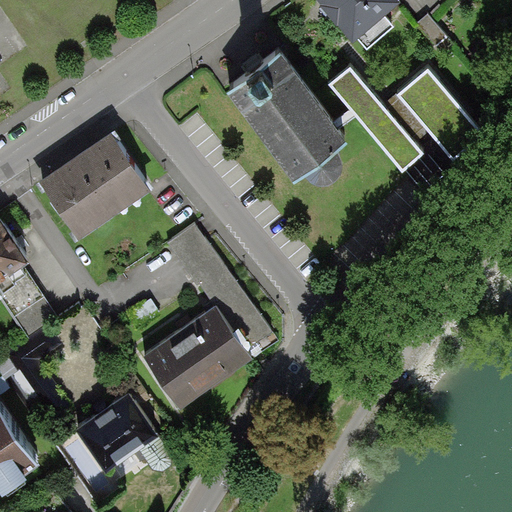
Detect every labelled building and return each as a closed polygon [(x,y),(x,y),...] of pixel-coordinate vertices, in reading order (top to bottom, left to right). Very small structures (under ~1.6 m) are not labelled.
[(390,0),(327,0),(355,31),(358,28),(369,42),(394,20),(382,7),(390,0)] [(429,11),(417,21),(443,52),(455,41),(434,17),(429,11)] [(279,46),(229,83),(296,171),(306,163),(312,171),(322,174),(333,170),(340,164),(343,152),(337,144),(347,136),(340,126),(334,118),(279,46)] [(351,61),(330,79),(351,105),(357,112),(403,166),(424,148),(413,134),(389,106),(351,61)] [(428,62),(397,89),(402,94),(427,123),(454,155),(485,128),(428,62)] [(402,94),(389,106),(413,134),(427,123),(402,94)] [(357,112),(351,105),(334,118),(340,126),(357,112)] [(143,181),(111,132),(42,178),(75,227),(143,181)] [(28,253),(0,212),(0,285),(4,283),(0,276),(0,271),(21,258),(28,253)] [(202,280),(226,263),(226,262),(195,221),(168,240),(199,282),(202,280)] [(58,312),(21,258),(0,271),(0,276),(4,283),(0,285),(0,297),(25,334),(58,312)] [(217,301),(145,353),(181,403),(200,389),(196,383),(246,347),(251,354),(253,353),(249,346),(273,328),(226,263),(202,280),(217,301)] [(46,323),(8,348),(20,365),(34,355),(57,340),(46,323)] [(20,365),(7,374),(33,411),(46,404),(59,393),(34,355),(20,365)] [(4,373),(0,375),(0,389),(10,384),(4,373)] [(78,424),(107,464),(134,446),(142,458),(146,456),(153,466),(162,468),(174,463),(174,452),(157,428),(129,389),(111,401),(107,395),(93,405),(97,411),(78,424)] [(59,393),(46,404),(56,415),(69,404),(59,393)] [(39,454),(0,396),(0,480),(12,473),(8,466),(16,460),(21,466),(39,454)] [(72,511),(55,487),(19,511),(72,511)]
